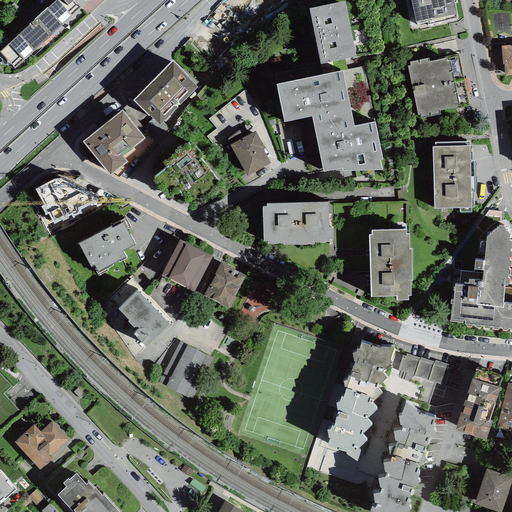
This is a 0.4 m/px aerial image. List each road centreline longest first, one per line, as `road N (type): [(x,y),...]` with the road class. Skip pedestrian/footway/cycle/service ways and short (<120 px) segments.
road 1 (residential): [(54,151),(363,319),(511,353)]
road 2 (primary): [(0,166),(185,0)]
road 3 (residential): [(154,511),(0,338)]
road 4 (residential): [(54,151),(211,0)]
road 5 (primary): [(152,0),(1,137)]
road 6 (unknown): [(475,349),(425,511)]
road 7 (unknown): [(363,319),(317,464)]
road 8 (residential): [(99,12),(49,58),(0,85)]
road 9 (residential): [(511,204),(482,88)]
